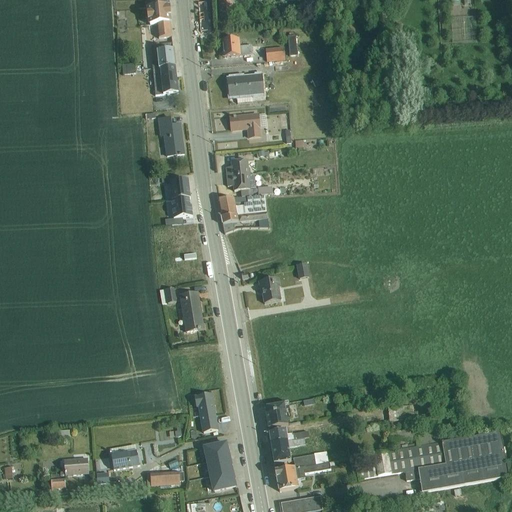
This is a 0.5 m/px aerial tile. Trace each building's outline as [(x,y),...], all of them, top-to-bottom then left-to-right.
[(149,0),(151,9),(169,8),(168,0),(149,0)] [(219,0),(220,19),(234,18),(233,4),(230,3),(231,0),(219,0)] [(169,8),(151,9),(147,9),(149,27),(157,26),(170,24),(169,8)] [(209,22),(200,23),(201,40),(213,39),(212,26),(209,26),(209,22)] [(353,23),(343,30),(350,40),(360,33),(353,23)] [(170,24),(157,26),(159,40),(172,38),(170,24)] [(290,37),(288,38),(290,57),(298,57),(296,37),(294,37),(294,34),(289,34),(290,37)] [(240,40),(223,42),(225,59),(254,56),(253,47),(241,47),(240,40)] [(354,43),(342,64),(346,67),(355,52),(360,56),(364,49),(354,43)] [(154,71),(176,68),(173,45),(152,47),(154,71)] [(285,49),(266,51),(267,63),(286,61),(285,49)] [(136,65),(124,66),(125,75),(136,75),(136,65)] [(176,68),(154,71),(156,97),(179,94),(176,68)] [(229,78),(227,79),(228,88),(229,88),(230,99),(229,99),(229,100),(237,99),(238,105),(254,104),(254,100),(265,99),(262,74),(255,75),(255,76),(245,77),(245,76),(229,77),(229,78)] [(313,82),(312,82),(315,88),(316,88),(316,89),(323,85),(319,77),(312,81),(313,82)] [(265,116),(231,119),(232,132),(247,131),(248,140),(262,139),(261,130),(266,130),(265,116)] [(171,119),(159,121),(161,138),(164,138),(167,158),(185,156),(181,125),(172,127),(171,119)] [(227,179),(251,176),(251,170),(249,170),(248,161),(232,163),(232,168),(226,169),(227,179)] [(242,199),(253,199),(252,191),(251,191),(251,189),(251,183),(252,183),(251,176),(227,179),(228,188),(234,188),(235,193),(241,192),(242,199)] [(172,202),(190,200),(191,200),(189,181),(171,184),(172,202)] [(273,189),(258,189),(259,197),(273,196),(273,189)] [(253,199),(242,199),(218,201),(222,219),(268,214),(265,198),(253,199)] [(190,200),(172,202),(174,220),(193,218),(192,207),(191,207),(190,200)] [(268,214),(222,219),(225,234),(235,231),(234,225),(259,222),(260,230),(270,229),(268,214)] [(188,225),(171,228),(177,277),(195,274),(191,249),(188,225)] [(308,266),(297,268),(299,281),(310,279),(308,266)] [(174,271),(164,274),(167,285),(176,283),(174,271)] [(280,279),(260,283),(261,292),(263,292),(265,305),(282,302),(279,289),(281,289),(280,279)] [(161,292),(162,306),(163,306),(177,303),(175,290),(165,291),(161,292)] [(198,294),(180,297),(186,334),(204,331),(198,294)] [(203,397),(195,398),(197,409),(199,409),(204,434),(218,432),(212,395),(207,396),(203,397)] [(289,404),(265,408),(269,431),(301,425),(300,423),(289,425),(287,415),(290,414),(289,404)] [(414,407),(389,409),(390,424),(415,421),(414,416),(418,416),(418,412),(414,413),(414,407)] [(377,468),(356,471),(358,482),(406,473),(407,482),(420,480),(423,494),(511,477),(511,464),(507,465),(501,434),(442,444),(442,431),(390,432),(390,449),(398,449),(397,442),(416,441),(416,449),(415,449),(414,446),(408,447),(408,446),(402,447),(403,451),(374,456),(377,468)] [(304,440),(310,439),(309,433),(288,436),(287,432),(270,435),(271,442),(272,446),(304,440)] [(304,440),(272,446),(272,447),(273,453),(274,458),(275,464),(275,466),(292,463),(289,448),(305,446),(305,445),(310,444),(310,439),(304,440)] [(208,464),(232,459),(230,452),(228,452),(226,445),(205,449),(208,464)] [(112,452),(110,452),(111,455),(114,472),(140,467),(136,446),(112,451),(112,452)] [(295,470),(329,464),(327,453),(315,455),(315,457),(294,460),(295,470)] [(98,458),(99,469),(112,467),(110,456),(98,458)] [(232,459),(208,464),(211,478),(233,473),(231,467),(233,466),(232,459)] [(66,474),(66,477),(89,475),(88,460),(65,462),(66,474)] [(329,464),(295,470),(276,473),(280,493),(299,489),(297,481),(306,479),(305,475),(331,471),(331,469),(335,468),(334,463),(329,464)] [(12,469),(6,469),(7,481),(14,480),(12,469)] [(233,473),(211,478),(214,493),(236,488),(234,481),(236,480),(234,472),(233,473)] [(184,473),(151,475),(152,489),(181,487),(180,483),(185,482),(184,473)] [(66,477),(66,474),(61,474),(61,475),(51,476),(52,491),(66,490),(66,477)] [(109,475),(97,476),(98,486),(110,485),(109,475)] [(281,505),(282,511),(320,511),(323,511),(321,498),(295,502),(281,505)] [(282,511),(281,505),(295,502),(280,504),(280,511),(282,511)]
